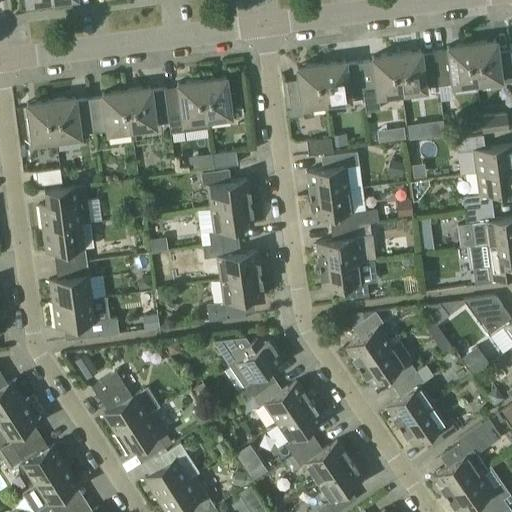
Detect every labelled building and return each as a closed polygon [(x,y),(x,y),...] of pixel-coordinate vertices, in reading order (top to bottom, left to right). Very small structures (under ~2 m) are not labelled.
[(495,39),(471,42),(476,82),(500,79),(500,81),(511,79),(511,72),(509,49),(497,51),(495,39)] [(447,49),(434,51),(438,84),(451,82),(452,85),(476,82),(471,42),(447,46),(447,49)] [(420,49),(396,53),(401,92),(425,89),(425,86),(438,84),(434,51),(420,52),(420,49)] [(358,61),(363,94),(365,110),(379,108),(378,95),(401,92),(396,53),(371,56),(372,59),(358,61)] [(345,59),(320,63),(326,102),(350,99),(350,96),(363,94),(358,61),(345,63),(345,59)] [(286,116),(302,114),(301,106),(326,102),(320,63),(296,66),(297,77),(286,79),(289,107),(285,107),(286,116)] [(231,115),(225,76),(201,79),(206,119),(231,115)] [(177,85),(164,87),(168,120),(181,119),(182,122),(206,119),(201,79),(176,82),(177,85)] [(150,86),(126,89),(131,129),(155,125),(155,122),(168,120),(164,87),(150,89),(150,86)] [(102,95),(88,97),(93,131),(106,129),(107,132),(131,129),(126,89),(101,92),(102,95)] [(75,96),(50,99),(56,139),(80,136),(79,132),(93,131),(88,97),(75,99),(75,96)] [(26,102),(31,142),(56,139),(50,99),(26,102)] [(481,116),(483,130),(507,126),(505,112),(481,116)] [(473,149),(476,171),(511,166),(511,143),(484,147),(483,134),(455,137),(457,151),(473,149)] [(332,150),(330,136),(306,139),(308,153),(332,150)] [(211,152),(213,166),(237,163),(235,149),(211,152)] [(323,168),(306,170),(309,193),(349,188),(346,165),(358,164),(357,151),(322,155),(323,168)] [(61,180),(59,166),(35,170),(37,184),(61,180)] [(463,195),(464,209),(492,205),(490,192),(511,189),(511,166),(476,171),(479,193),(463,195)] [(200,172),(202,185),(207,184),(210,207),(250,201),(246,178),(229,180),(227,168),(200,172)] [(84,183),(44,189),(44,190),(46,203),(39,204),(43,227),(81,222),(90,221),(84,183)] [(352,211),(349,188),(309,193),(312,217),(330,214),(331,227),(358,223),(378,220),(377,207),(364,209),(352,211)] [(410,198),(396,200),(398,217),(413,215),(410,198)] [(250,201),(210,207),(213,230),(208,230),(210,243),(237,239),(235,227),(253,225),(250,201)] [(511,215),(494,218),(492,205),(464,209),(466,223),(483,221),(485,241),(511,237),(511,215)] [(84,245),(81,222),(43,227),(46,251),(84,245)] [(333,239),(316,241),(319,265),(358,259),(355,237),(360,236),(358,223),(331,227),(333,239)] [(511,261),(511,237),(485,241),(488,264),(472,266),(474,280),(502,277),(500,263),(511,261)] [(217,255),(220,278),(259,273),(256,250),(239,252),(237,239),(210,243),(202,244),(204,257),(217,255)] [(72,251),(74,262),(86,260),(85,249),(72,251)] [(366,282),(361,282),(358,259),(319,265),(322,288),(339,286),(341,298),(368,294),(366,282)] [(86,260),(74,262),(75,272),(87,270),(86,260)] [(245,298),(262,296),(259,273),(220,278),(223,301),(218,302),(220,314),(247,311),(245,298)] [(88,274),(50,280),(53,303),(91,298),(88,274)] [(503,325),(511,337),(511,317),(494,293),(462,298),(481,323),(489,335),(503,325)] [(56,326),(84,322),(86,336),(117,332),(116,317),(94,319),(91,298),(53,303),(56,326)] [(346,345),(359,365),(392,342),(379,323),(383,320),(375,310),(353,325),(360,335),(346,345)] [(246,399),(250,396),(275,379),(267,368),(282,358),(268,338),(261,343),(257,337),(249,342),(245,336),(212,340),(242,385),(239,388),(246,399)] [(372,384),(387,374),(394,384),(423,365),(416,369),(409,359),(411,357),(398,338),(392,342),(359,365),(372,384)] [(74,358),(86,376),(98,368),(86,350),(74,358)] [(386,405),(399,424),(432,402),(419,383),(432,374),(425,363),(423,365),(394,384),(401,395),(386,405)] [(99,399),(118,385),(118,386),(126,381),(118,368),(91,385),(99,399)] [(0,414),(24,399),(12,380),(7,383),(0,370),(0,414)] [(258,406),(262,403),(275,422),(309,398),(296,379),(282,389),(275,379),(250,396),(258,406)] [(118,386),(124,394),(131,389),(126,381),(118,386)] [(134,393),(104,413),(116,433),(147,413),(146,412),(159,405),(147,386),(134,393)] [(308,428),(323,417),(309,398),(275,422),(288,441),(285,444),(292,455),(315,438),(308,428)] [(37,419),(24,399),(0,414),(0,442),(6,438),(6,439),(37,419)] [(511,423),(511,400),(501,409),(511,423)] [(449,418),(445,421),(432,402),(399,424),(413,444),(427,434),(434,444),(457,429),(449,418)] [(116,433),(129,452),(159,433),(147,413),(116,433)] [(434,474),(447,494),(480,471),(486,467),(476,452),(501,435),(489,417),(456,438),(459,442),(441,454),(448,464),(434,474)] [(17,437),(0,448),(6,456),(22,446),(17,437)] [(165,446),(159,438),(154,441),(159,450),(165,446)] [(299,465),(304,462),(317,481),(350,458),(336,439),(322,448),(315,438),(292,455),(299,465)] [(167,462),(144,476),(157,496),(194,472),(198,470),(180,440),(166,449),(165,446),(159,450),(167,462)] [(53,444),(22,463),(35,483),(65,464),(53,444)] [(22,446),(6,456),(12,465),(28,455),(22,446)] [(349,487),(363,477),(350,458),(317,481),(330,500),(320,507),(322,511),(335,511),(356,498),(349,487)] [(78,483),(65,464),(35,483),(46,501),(37,507),(40,511),(59,511),(67,507),(59,495),(78,483)] [(461,511),(475,503),(480,511),(483,511),(504,498),(497,487),(493,490),(480,471),(447,494),(459,511),(461,511)] [(157,496),(166,511),(175,511),(192,502),(198,511),(202,511),(206,510),(214,505),(194,472),(157,496)] [(507,511),(511,509),(504,498),(483,511),(507,511)]
